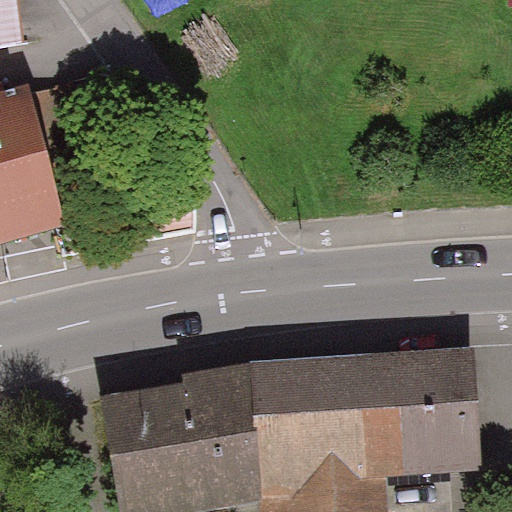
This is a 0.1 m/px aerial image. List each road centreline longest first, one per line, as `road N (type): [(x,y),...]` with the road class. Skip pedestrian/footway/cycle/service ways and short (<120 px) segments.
road 1 (residential): [(240,295),(233,230),(218,188),(95,0)]
road 2 (primary): [(511,277),(240,295)]
road 3 (primary): [(240,295),(0,347)]
